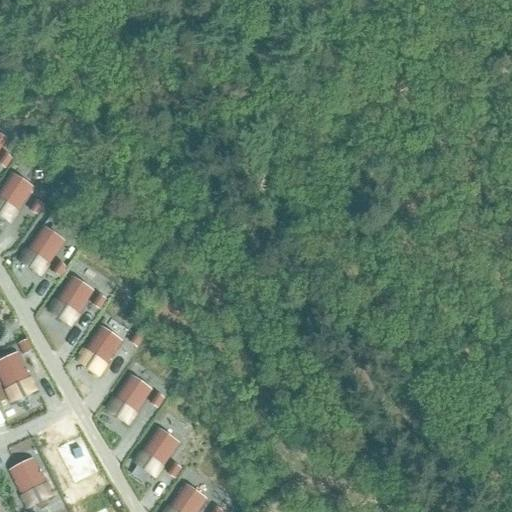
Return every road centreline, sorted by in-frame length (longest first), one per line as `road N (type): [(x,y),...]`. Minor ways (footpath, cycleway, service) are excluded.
road 1 (track): [(401,428),(368,349),(323,283),(239,192),(123,0)]
road 2 (track): [(292,511),(401,428)]
